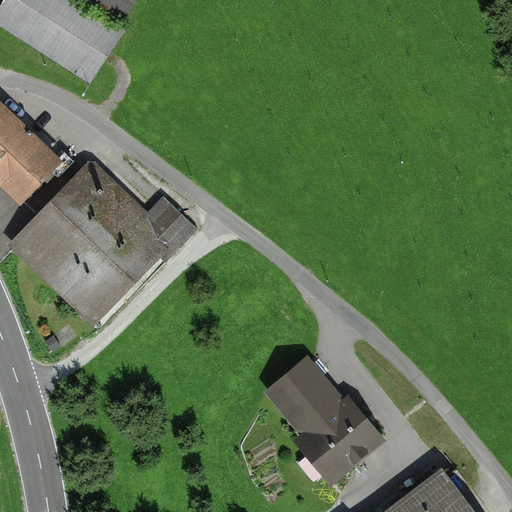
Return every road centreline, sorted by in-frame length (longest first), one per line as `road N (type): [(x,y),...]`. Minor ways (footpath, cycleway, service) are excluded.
road 1 (track): [(19,384),(83,363),(216,219)]
road 2 (secondary): [(48,511),(0,329)]
road 3 (track): [(439,423),(332,511)]
